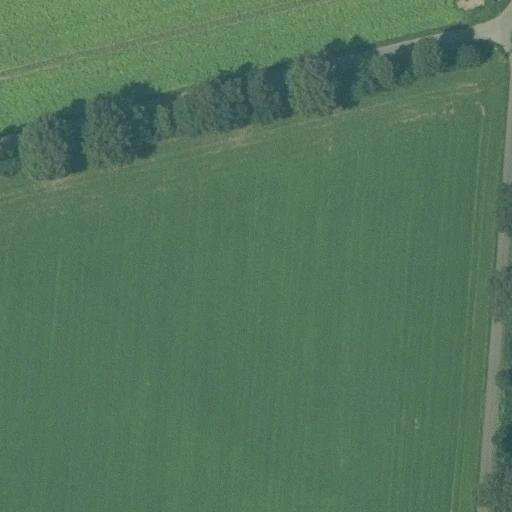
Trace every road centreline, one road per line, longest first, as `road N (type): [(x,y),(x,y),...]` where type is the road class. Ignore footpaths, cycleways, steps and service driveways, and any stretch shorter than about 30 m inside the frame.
road 1 (unclassified): [(0,144),(511,23)]
road 2 (unclassified): [(511,87),(482,511)]
